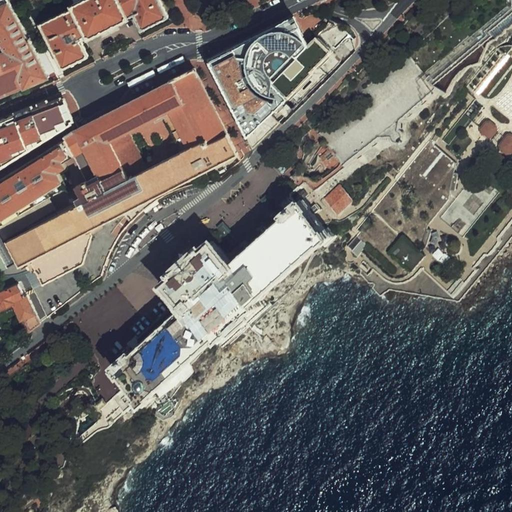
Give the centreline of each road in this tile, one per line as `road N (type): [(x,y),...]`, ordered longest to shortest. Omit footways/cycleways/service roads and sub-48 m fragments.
road 1 (residential): [(0,366),(213,198),(411,0)]
road 2 (residential): [(94,71),(87,89),(104,92),(193,44)]
